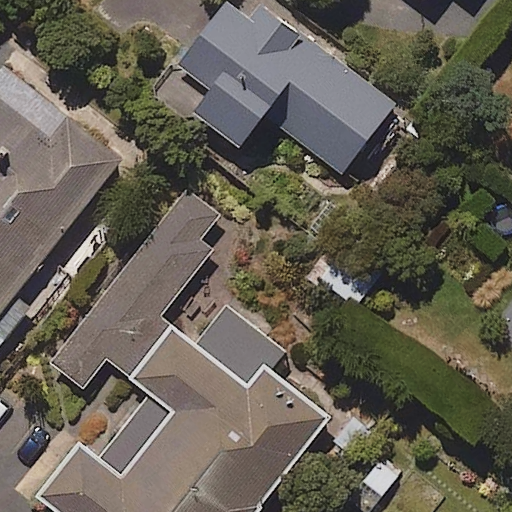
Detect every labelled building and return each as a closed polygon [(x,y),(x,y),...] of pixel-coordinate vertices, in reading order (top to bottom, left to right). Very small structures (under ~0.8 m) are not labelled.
[(266,0),(256,14),(237,0),(226,0),(164,80),(243,142),(268,110),(345,170),(398,101),(267,0),(266,0)] [(125,155),(6,61),(0,68),(0,348),(22,321),(5,308),(125,155)] [(222,214),(188,187),(55,357),(88,383),(111,354),(153,388),(101,455),(84,442),(46,491),(72,511),(254,511),(333,412),(272,364),(285,346),(230,303),(200,341),(164,313),(215,247),(203,238),(222,214)] [(381,275),(346,247),(320,280),(355,308),(381,275)] [(400,472),(380,458),(352,497),(372,511),(400,472)]
